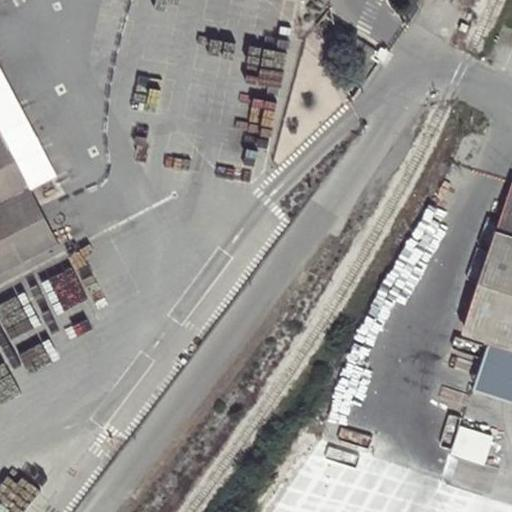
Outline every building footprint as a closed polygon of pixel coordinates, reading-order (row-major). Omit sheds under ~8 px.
[(0,0),(0,136),(27,189),(53,175),(0,72),(0,0)] [(381,56),(365,43),(345,74),(361,86),(381,56)] [(0,136),(0,273),(56,245),(27,189),(0,136)] [(511,188),(499,229),(511,233),(511,188)] [(511,233),(499,229),(464,335),(490,344),(511,350),(511,233)] [(511,350),(490,344),(474,390),(511,402),(511,350)] [(492,460),(503,432),(469,420),(459,448),(492,460)]
